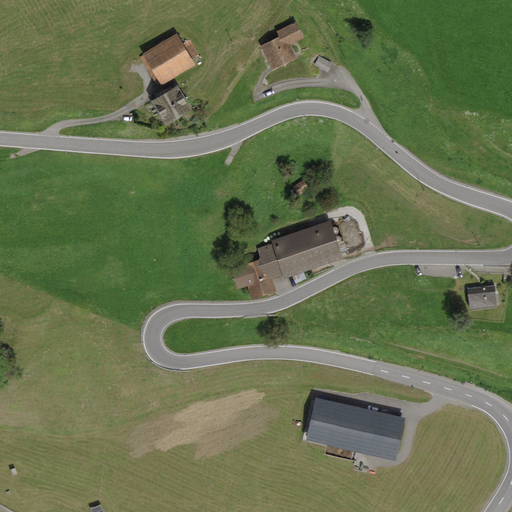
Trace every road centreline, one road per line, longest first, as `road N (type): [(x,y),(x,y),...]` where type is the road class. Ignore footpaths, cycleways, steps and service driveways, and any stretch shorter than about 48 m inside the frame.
road 1 (tertiary): [(511,427),(476,397),(383,370),(278,352),(178,362),(152,341),(166,314),(272,305),(382,259),(511,255)]
road 2 (primary): [(0,428),(220,326),(511,110)]
road 3 (tertiary): [(511,211),(441,185),(360,124),(317,108),(194,147),(0,139)]
road 4 (track): [(303,0),(341,56),(380,139)]
road 5 (track): [(148,77),(151,98),(115,118),(60,130),(49,142)]
